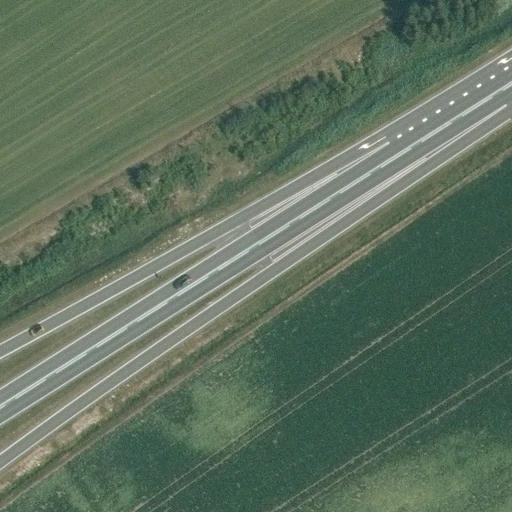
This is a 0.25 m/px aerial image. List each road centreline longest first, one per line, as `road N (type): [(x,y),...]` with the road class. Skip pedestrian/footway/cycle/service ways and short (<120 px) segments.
road 1 (trunk): [(0,464),(329,233),(499,91)]
road 2 (trunk): [(0,405),(395,155)]
road 3 (trunk): [(395,155),(234,223),(0,347)]
road 4 (trunk): [(395,155),(499,91)]
